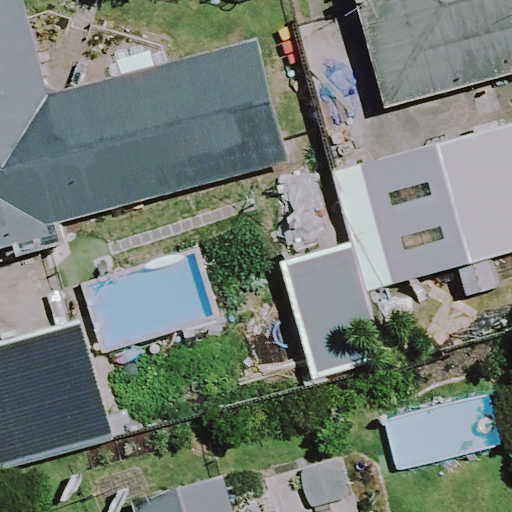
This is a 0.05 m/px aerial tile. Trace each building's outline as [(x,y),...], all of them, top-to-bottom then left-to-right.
[(511,79),(511,0),(358,0),(391,114),(511,79)] [(45,104),(20,2),(0,7),(0,261),(59,247),(55,230),(295,171),(265,49),(45,104)] [(511,259),(511,128),(360,171),(393,293),(511,259)] [(372,331),(343,214),(290,228),(319,344),(372,331)] [(0,476),(112,448),(83,332),(0,353),(0,476)] [(239,511),(235,493),(148,511),(239,511)]
